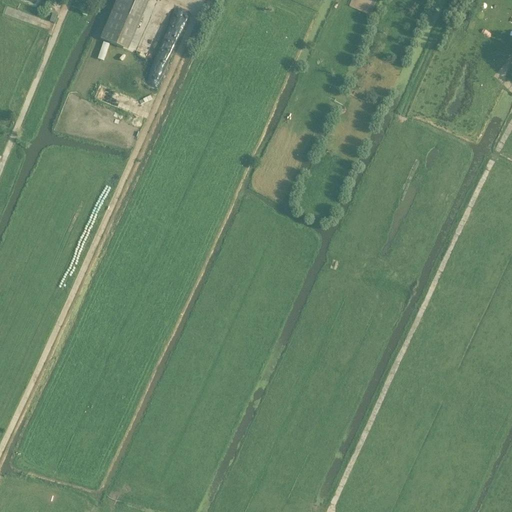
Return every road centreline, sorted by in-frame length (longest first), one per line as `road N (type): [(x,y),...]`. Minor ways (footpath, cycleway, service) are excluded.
road 1 (track): [(0,477),(218,0)]
road 2 (track): [(358,511),(346,505),(346,483),(511,131)]
road 3 (track): [(0,180),(69,0)]
